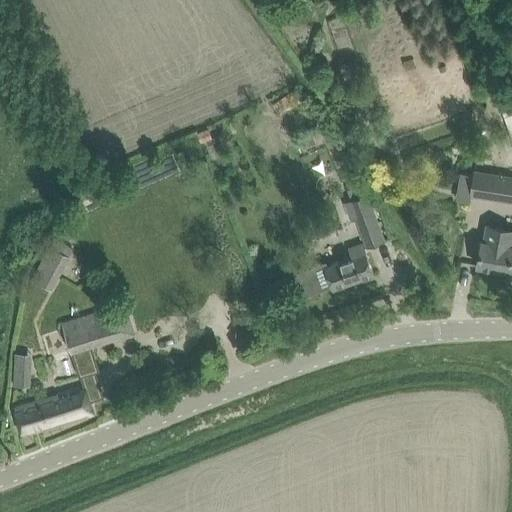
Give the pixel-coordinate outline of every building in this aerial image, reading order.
[(274,104),(282,116),(304,100),(296,88),(274,104)] [(207,128),(197,132),(201,141),(211,137),(207,128)] [(458,200),(470,202),(472,194),(504,199),(511,200),(511,176),(508,176),(475,170),(474,174),(462,172),(458,200)] [(367,193),(351,199),(358,218),(373,212),(367,193)] [(478,242),(476,252),(480,254),(478,265),(511,271),(511,263),(511,229),(502,228),(487,225),(484,241),(482,240),(482,241),(478,242)] [(325,261),(294,272),(303,295),(333,285),(334,287),(374,273),(367,254),(363,243),(350,248),(353,257),(326,266),(325,261)] [(32,279),(52,289),(70,256),(50,245),(32,279)] [(111,306),(63,321),(72,351),(80,377),(97,372),(99,371),(91,345),(120,337),(111,306)] [(16,350),(15,383),(28,383),(29,351),(16,350)] [(83,385),(14,406),(17,416),(23,435),(93,414),(90,403),(98,400),(105,398),(105,397),(97,372),(80,377),(83,385)]
